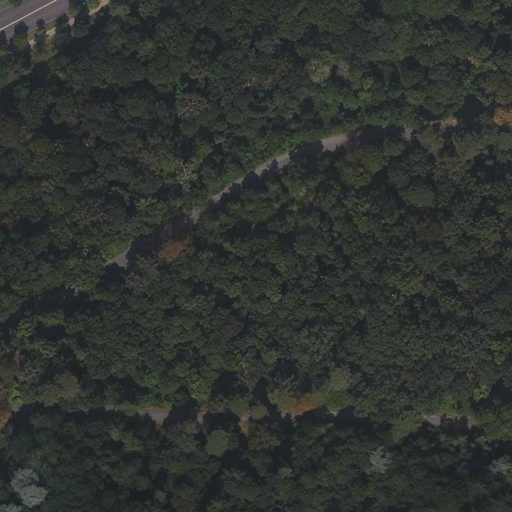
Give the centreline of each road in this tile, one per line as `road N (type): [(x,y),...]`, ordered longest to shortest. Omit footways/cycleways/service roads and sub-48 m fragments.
road 1 (track): [(0,327),(301,148),(511,123)]
road 2 (track): [(511,428),(383,416),(152,417),(0,401)]
